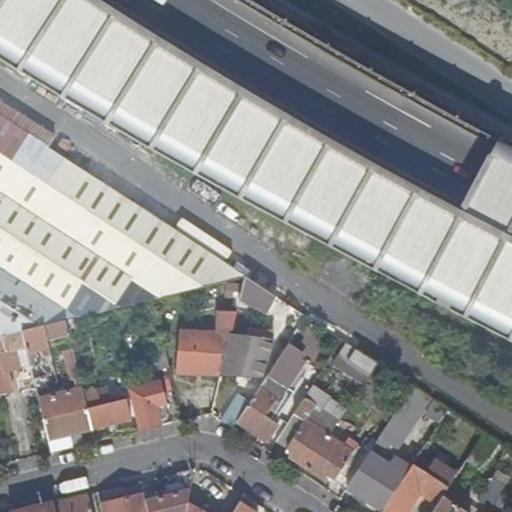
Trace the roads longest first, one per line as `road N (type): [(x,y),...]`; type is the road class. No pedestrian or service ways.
road 1 (motorway): [(40,0),(238,119),(511,265)]
road 2 (motorway): [(511,184),(185,0)]
road 3 (residential): [(302,511),(200,445),(0,495)]
road 4 (residential): [(370,0),(511,88)]
